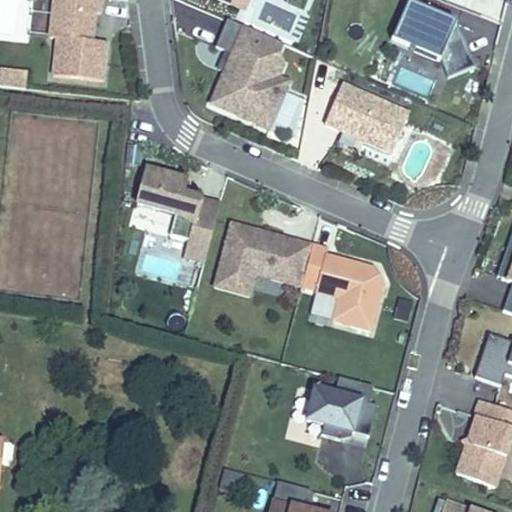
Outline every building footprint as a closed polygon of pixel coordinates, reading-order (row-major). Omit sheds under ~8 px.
[(53,0),(50,39),(57,40),(53,77),(103,83),(107,44),(92,42),(95,14),(101,15),(102,0),(53,0)] [(232,0),(231,5),(244,11),(249,0),(232,0)] [(428,16),(432,15),(408,4),(404,13),(424,21),(428,16)] [(424,21),(404,13),(400,23),(410,49),(441,62),(448,79),(474,68),(462,38),(452,33),(456,24),(432,15),(428,16),(424,21)] [(217,49),(226,53),(233,56),(225,74),(211,106),(255,125),(264,105),(267,107),(279,79),(285,66),(276,62),(284,45),(228,21),(217,49)] [(233,56),(226,53),(218,71),(225,74),(233,56)] [(289,84),(279,79),(267,107),(264,105),(255,125),(269,131),(289,84)] [(342,86),(325,126),(340,133),(342,129),(365,139),(364,143),(392,155),(409,115),(342,86)] [(342,129),(340,133),(364,143),(365,139),(342,129)] [(189,242),(185,258),(205,263),(220,205),(183,195),(186,181),(147,171),(138,206),(176,216),(171,237),(189,242)] [(313,247),(231,226),(214,289),(250,298),(255,276),(302,288),(313,247)] [(511,283),(511,287),(503,313),(511,315),(511,236),(502,264),(507,266),(502,280),(511,283)] [(374,270),(325,257),(315,294),(339,301),(333,322),(370,332),(383,285),(370,282),(374,270)] [(507,266),(502,264),(497,279),(502,280),(507,266)] [(511,344),(489,336),(475,379),(501,387),(504,376),(511,378),(511,344)] [(373,387),(339,379),(334,396),(315,391),(307,422),(324,426),(321,437),(340,442),(343,431),(352,434),(369,438),(377,407),(369,405),(373,387)] [(495,489),(511,439),(511,413),(480,402),(474,418),(476,419),(469,440),(472,447),(465,450),(456,476),(495,489)] [(343,431),(340,442),(351,439),(352,434),(343,431)] [(462,443),(465,450),(472,447),(469,440),(462,443)] [(309,511),(305,511),(310,491),(278,483),(270,511),(309,511)] [(314,511),(311,491),(310,491),(305,511),(309,511),(314,511)] [(444,511),(448,504),(441,502),(437,511),(444,511)]
